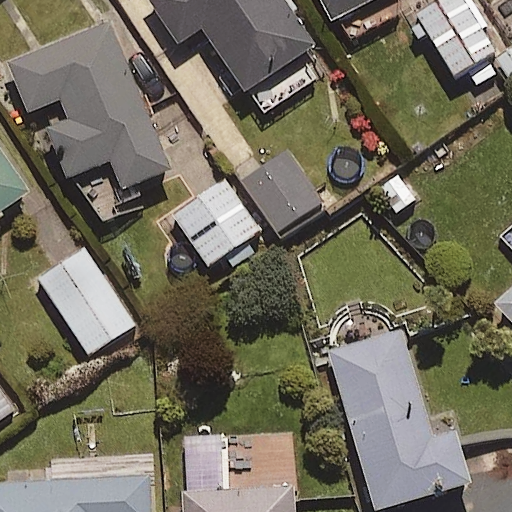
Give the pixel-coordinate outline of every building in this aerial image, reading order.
[(319,62),(278,0),(168,0),(151,11),(183,60),(208,43),(250,108),(319,62)] [(402,0),(319,0),(338,35),(402,0)] [(503,62),(465,0),(460,0),(420,25),(459,88),(503,62)] [(176,189),(111,35),(11,77),(32,128),(65,114),(74,133),(56,140),(79,193),(115,178),(128,209),(176,189)] [(0,232),(32,211),(0,163),(0,232)] [(326,218),(288,163),(247,191),(285,246),(326,218)] [(265,242),(229,190),(177,227),(214,278),(265,242)] [(140,340),(87,257),(42,286),(95,369),(140,340)] [(511,305),(498,318),(511,333),(511,305)] [(429,420),(405,340),(331,362),(376,511),(436,511),(477,500),(451,413),(429,420)] [(0,436),(22,421),(0,391),(0,436)] [(155,511),(154,492),(0,499),(0,511),(155,511)] [(299,511),(299,501),(190,505),(190,511),(299,511)]
